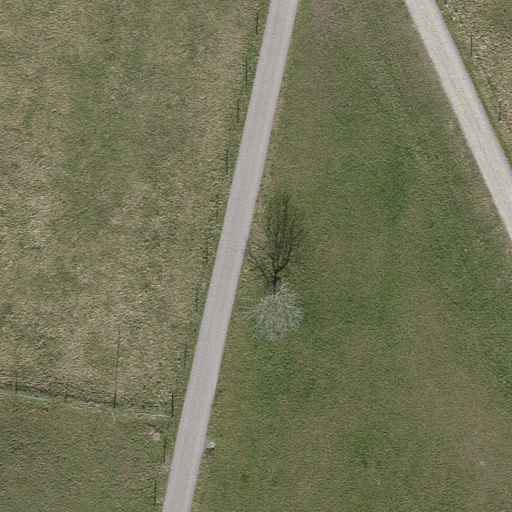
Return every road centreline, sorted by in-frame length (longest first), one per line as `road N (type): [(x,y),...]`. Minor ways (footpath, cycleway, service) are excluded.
road 1 (track): [(289,0),(183,511)]
road 2 (track): [(418,0),(511,207)]
